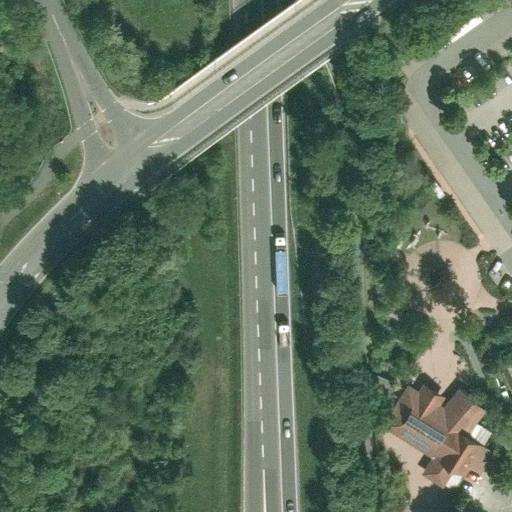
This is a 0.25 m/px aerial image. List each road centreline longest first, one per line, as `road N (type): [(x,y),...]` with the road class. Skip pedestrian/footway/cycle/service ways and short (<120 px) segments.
road 1 (primary): [(274,327),(260,0)]
road 2 (tertiary): [(120,167),(355,0)]
road 3 (primary): [(274,327),(252,370),(254,511)]
road 4 (primary): [(281,511),(274,327)]
road 5 (residential): [(46,0),(120,167)]
road 6 (tertiary): [(120,167),(0,294)]
